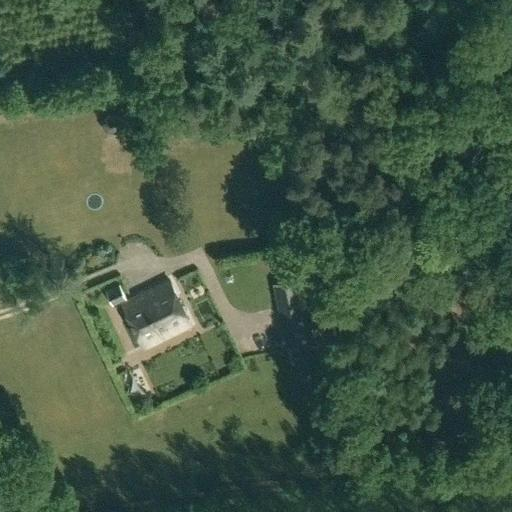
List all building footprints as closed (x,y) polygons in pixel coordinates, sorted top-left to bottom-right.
[(104,127),(108,132),(119,133),(124,128),(124,121),(120,116),(109,116),(104,120),(104,127)] [(125,157),(140,155),(137,137),(122,139),(125,157)] [(144,190),(147,174),(128,170),(124,186),(144,190)] [(194,323),(174,280),(126,302),(146,346),(194,323)] [(127,298),(120,283),(108,290),(115,304),(127,298)] [(316,342),(307,299),(278,306),(287,348),(316,342)]
